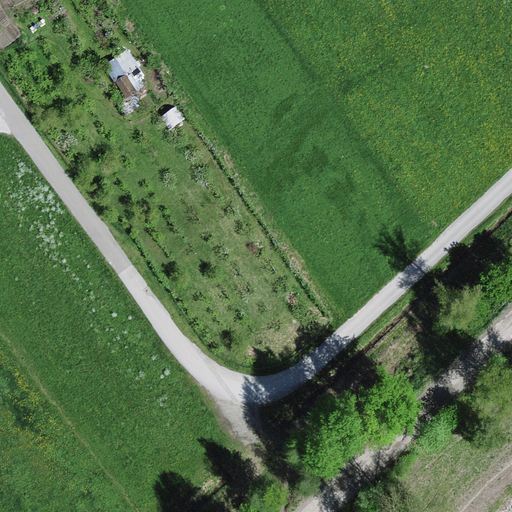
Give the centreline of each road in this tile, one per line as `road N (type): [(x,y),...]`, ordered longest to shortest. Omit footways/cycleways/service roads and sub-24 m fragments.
road 1 (unclassified): [(8,110),(166,332),(217,383),(261,400),(314,373),(511,187)]
road 2 (track): [(310,511),(511,321)]
